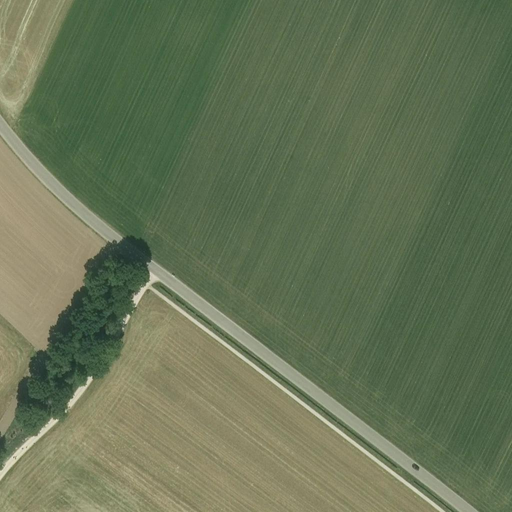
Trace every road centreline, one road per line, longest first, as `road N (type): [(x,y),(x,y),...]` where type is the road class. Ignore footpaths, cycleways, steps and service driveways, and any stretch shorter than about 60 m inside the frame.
road 1 (unclassified): [(468,511),(108,233),(0,124)]
road 2 (track): [(0,474),(79,395),(145,283)]
